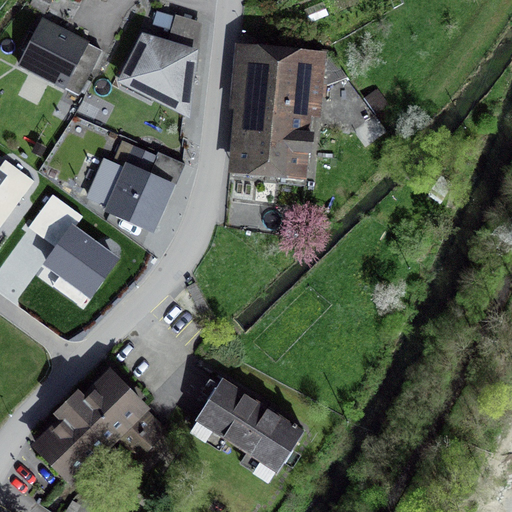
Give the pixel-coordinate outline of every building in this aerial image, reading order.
[(78,93),(100,52),(44,21),(21,62),(78,93)] [(193,54),(144,39),(124,81),(187,112),(193,54)] [(325,62),(249,54),(244,109),(237,108),(231,163),(307,170),(313,114),(306,113),(308,98),(321,99),(325,62)] [(123,166),(107,159),(89,198),(155,227),(182,166),(133,144),(123,166)] [(117,258),(72,226),(45,264),(90,296),(117,258)] [(223,380),(200,417),(278,467),(302,429),(223,380)] [(101,381),(40,443),(74,476),(111,438),(131,458),(155,434),(101,381)]
